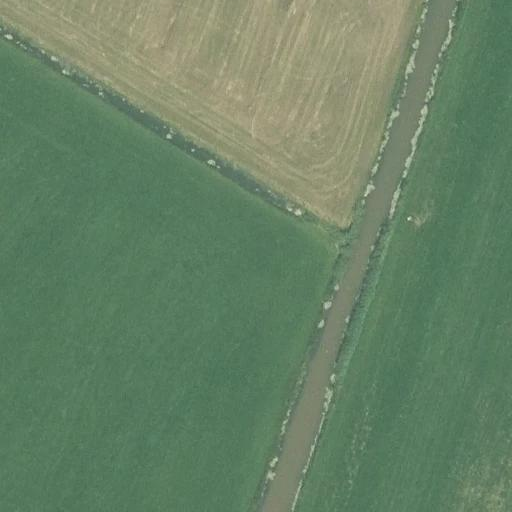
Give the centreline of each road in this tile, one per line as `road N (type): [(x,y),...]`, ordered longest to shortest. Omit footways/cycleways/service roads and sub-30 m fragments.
road 1 (track): [(379,330),(492,0)]
road 2 (track): [(379,330),(315,511)]
